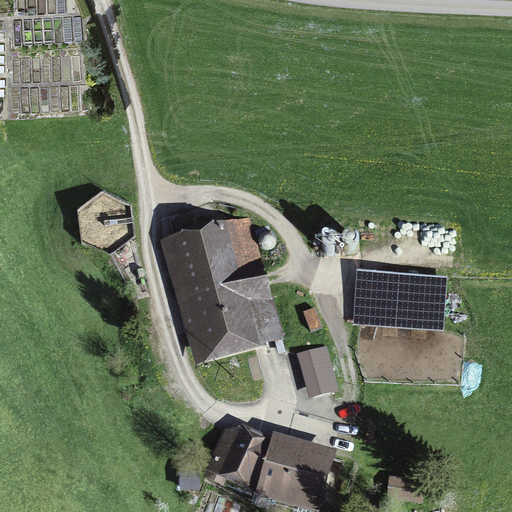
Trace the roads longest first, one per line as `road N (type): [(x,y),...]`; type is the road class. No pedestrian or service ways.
road 1 (track): [(102,0),(143,169),(149,251),(190,383),(212,408),(263,414),(280,395),(275,360)]
road 2 (track): [(143,169),(166,192),(245,201),(281,222),(300,260),(274,280)]
road 3 (unclassified): [(511,9),(351,0)]
